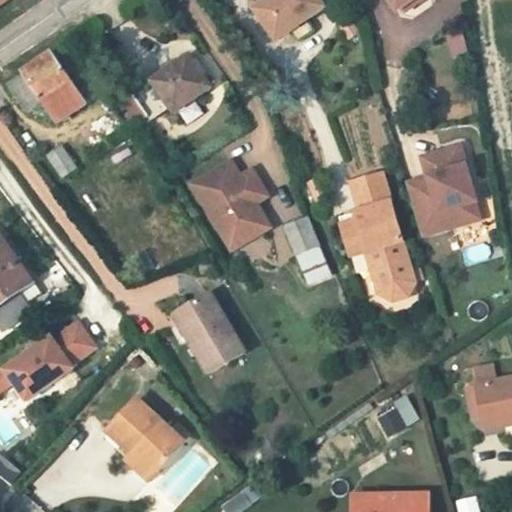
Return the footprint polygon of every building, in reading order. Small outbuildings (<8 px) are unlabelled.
[(308,0),(304,0),(257,31),(280,63),(329,29),(308,0)] [(383,0),(404,29),(443,0),(383,0)] [(202,50),(163,77),(185,109),(223,81),(202,50)] [(80,103),(61,74),(39,89),(18,103),(38,132),(51,123),(65,144),(84,132),(70,110),(80,103)] [(95,124),(80,103),(70,110),(84,132),(95,124)] [(152,131),(137,108),(125,117),(140,139),(152,131)] [(474,202),(459,146),(422,156),(427,176),(429,182),(407,189),(419,234),(466,222),(462,205),(474,202)] [(78,158),(64,166),(77,188),(92,179),(78,158)] [(429,182),(427,176),(405,182),(407,189),(429,182)] [(234,180),(191,204),(224,262),(266,238),(257,222),(269,216),(258,195),(250,200),(246,194),(243,196),(234,180)] [(410,298),(381,187),(350,194),(358,224),(337,229),(347,268),(362,265),(373,306),(387,315),(402,311),(410,298)] [(462,205),(466,222),(479,218),(474,202),(462,205)] [(224,262),(229,271),(271,247),(266,238),(224,262)] [(301,247),(279,256),(302,313),(324,304),(301,247)] [(7,257),(0,261),(0,323),(36,300),(7,257)] [(215,307),(175,331),(188,355),(192,353),(213,388),(250,366),(215,307)] [(85,376),(83,373),(108,355),(90,331),(65,349),(63,346),(1,390),(0,388),(0,409),(10,402),(9,400),(24,389),(39,410),(85,376)] [(511,376),(474,383),(476,393),(467,395),(473,418),(480,416),(482,429),(511,423),(511,376)] [(386,435),(419,424),(411,399),(378,410),(386,435)] [(151,408),(118,441),(143,463),(147,459),(168,480),(194,453),(182,440),(151,408)] [(188,434),(182,440),(194,453),(200,446),(188,434)] [(147,459),(143,463),(136,469),(158,490),(168,480),(147,459)] [(427,511),(427,499),(353,501),(352,511),(427,511)]
